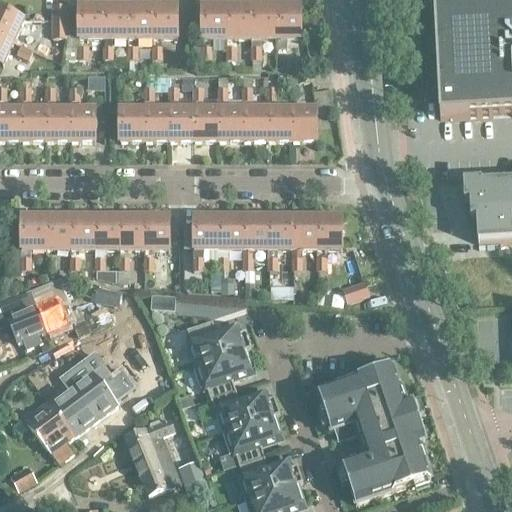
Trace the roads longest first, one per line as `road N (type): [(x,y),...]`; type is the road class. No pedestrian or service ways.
road 1 (residential): [(0,188),(385,181)]
road 2 (residential): [(265,321),(332,511)]
road 3 (secondary): [(385,181),(439,339)]
road 4 (residential): [(439,339),(403,349),(306,343)]
road 5 (residential): [(11,511),(51,490),(113,431)]
road 6 (secondary): [(369,59),(385,181)]
